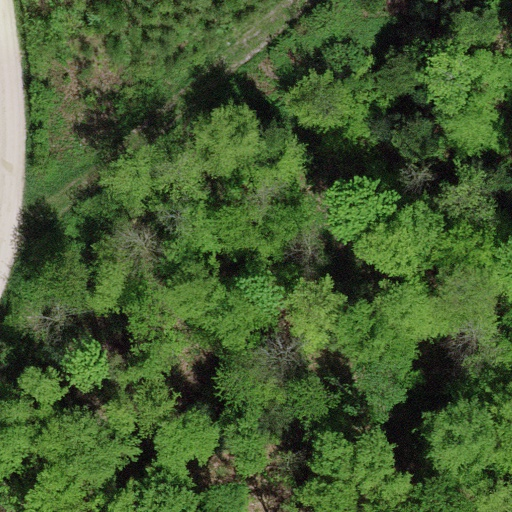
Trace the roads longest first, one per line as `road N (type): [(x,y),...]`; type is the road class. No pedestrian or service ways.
road 1 (track): [(0,207),(280,0)]
road 2 (track): [(0,207),(8,90),(0,10)]
